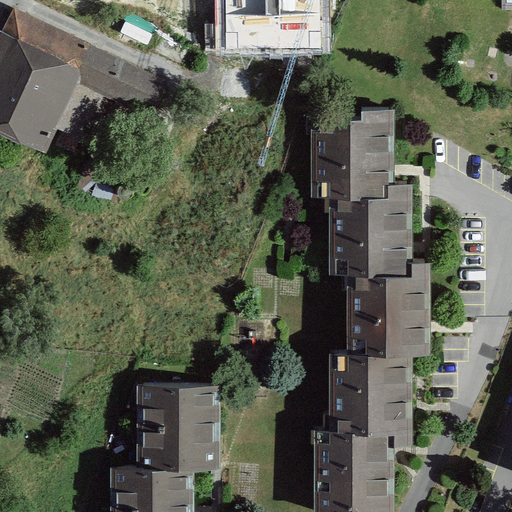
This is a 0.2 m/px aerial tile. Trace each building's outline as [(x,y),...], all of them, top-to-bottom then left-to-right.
[(225,0),(226,43),(316,42),(315,0),(225,0)] [(511,0),(503,0),(503,14),(511,14),(511,0)] [(0,31),(0,137),(42,158),(77,86),(152,122),(170,84),(12,8),(0,31)] [(389,118),(313,118),(313,206),(332,206),(389,205),(389,118)] [(87,164),(77,195),(112,210),(122,177),(87,164)] [(389,205),(332,206),(331,281),(349,281),(411,281),(411,204),(389,205)] [(349,281),(349,362),(417,363),(434,363),(433,280),(411,281),(349,281)] [(334,444),(398,445),(416,446),(417,363),(349,362),(335,362),(334,444)] [(221,391),(137,390),(137,472),(197,472),(221,472),(221,391)] [(321,442),(318,511),(395,511),(398,445),(334,444),(321,442)] [(137,472),(111,471),(110,511),(196,511),(197,472),(137,472)]
